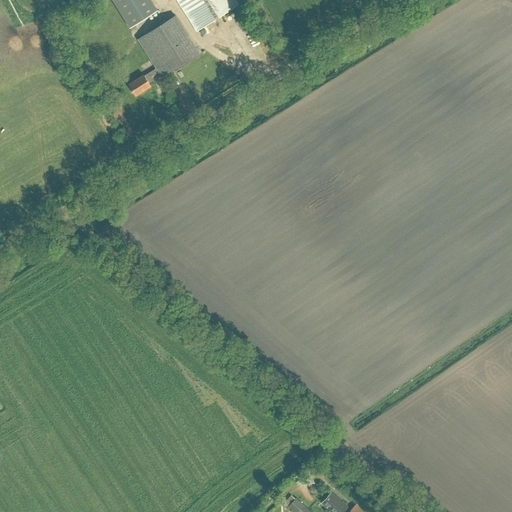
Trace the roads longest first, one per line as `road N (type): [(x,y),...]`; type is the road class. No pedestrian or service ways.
road 1 (unclassified): [(421,511),(68,208)]
road 2 (tertiary): [(68,208),(401,0)]
